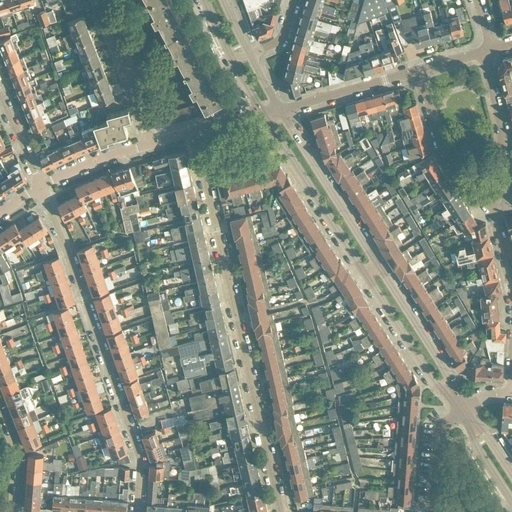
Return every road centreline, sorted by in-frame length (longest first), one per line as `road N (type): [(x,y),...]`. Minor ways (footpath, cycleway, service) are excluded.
road 1 (residential): [(280,511),(191,133)]
road 2 (residential): [(40,187),(141,461),(136,511)]
road 3 (residential): [(264,117),(365,274)]
road 4 (residential): [(378,266),(281,112)]
road 5 (residential): [(494,214),(505,195),(506,132),(482,52)]
road 6 (residential): [(494,214),(474,202),(439,148),(417,71)]
road 7 (residential): [(365,274),(458,412)]
road 8 (residential): [(464,408),(378,266)]
road 9 (residential): [(148,144),(101,7)]
road 10 (residential): [(281,112),(417,71)]
